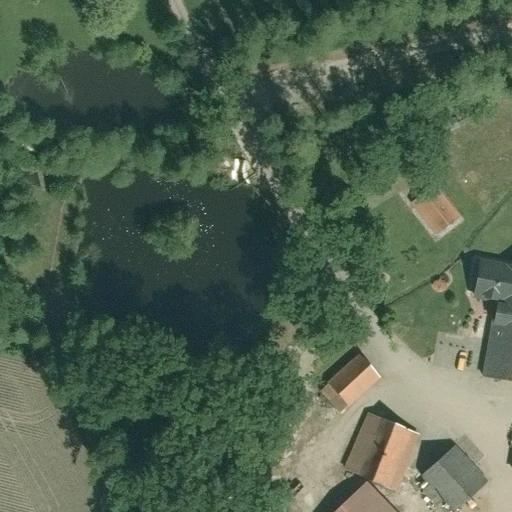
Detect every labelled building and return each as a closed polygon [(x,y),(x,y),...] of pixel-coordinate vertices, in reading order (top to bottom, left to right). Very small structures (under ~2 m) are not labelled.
[(472,316),(490,319),(480,383),(511,387),(511,268),(481,263),(472,316)] [(323,394),(343,414),(379,378),(359,359),(323,394)] [(364,416),(337,480),(397,504),(423,441),(364,416)] [(449,459),(426,481),(455,511),(458,511),(480,491),(449,459)] [(381,511),(365,496),(349,511),(381,511)]
